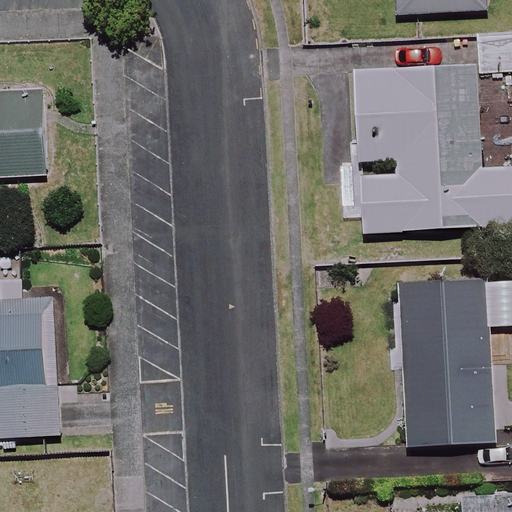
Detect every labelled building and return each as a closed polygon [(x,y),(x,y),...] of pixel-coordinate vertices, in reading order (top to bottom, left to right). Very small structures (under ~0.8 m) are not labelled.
[(485,14),(484,0),(396,0),(397,17),(485,14)] [(511,170),(478,173),(473,68),(353,74),(357,165),(391,163),(392,178),(360,180),(363,237),(511,229),(511,170)] [(0,181),(46,179),(42,96),(0,98),(0,181)] [(511,329),(511,284),(400,291),(410,451),(496,446),(489,331),(511,329)] [(0,440),(58,438),(52,302),(0,304),(0,440)] [(511,511),(511,501),(463,503),(463,511),(511,511)]
